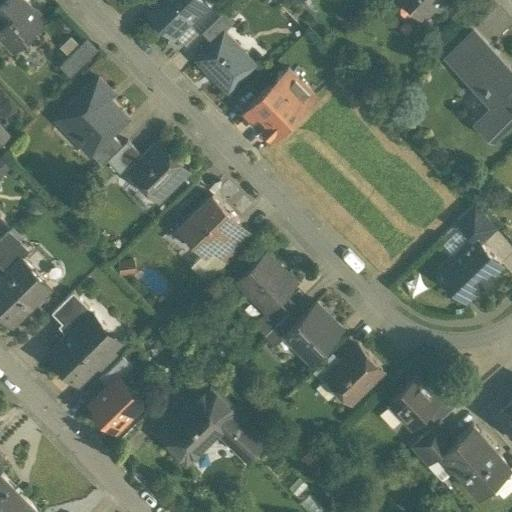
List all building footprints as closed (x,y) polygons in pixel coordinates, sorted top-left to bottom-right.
[(0,35),(14,50),(44,21),(23,0),(6,0),(0,6),(0,35)] [(210,5),(204,0),(155,0),(146,9),(175,39),(210,5)] [(408,0),(424,16),(435,4),(441,10),(449,2),(447,0),(408,0)] [(222,12),(202,32),(212,41),(224,30),(225,30),(233,23),(222,12)] [(448,55),(463,71),(490,45),(474,29),(448,55)] [(212,41),(194,59),(228,93),(257,63),(225,30),(224,30),(212,41)] [(60,65),(71,76),(91,56),(80,45),(60,65)] [(511,68),(511,67),(490,45),(463,71),(495,104),(479,120),(494,136),(511,118),(511,72),(510,71),(511,68)] [(246,108),(274,137),(314,98),(286,68),(246,108)] [(113,92),(99,78),(86,91),(85,89),(70,104),(71,105),(57,119),(80,142),(85,136),(96,147),(111,133),(121,123),(122,125),(129,117),(122,110),(121,111),(108,97),(113,92)] [(0,147),(11,136),(0,125),(0,147)] [(96,147),(91,153),(102,164),(108,159),(122,145),(111,133),(96,147)] [(141,153),(127,168),(128,171),(161,203),(193,171),(160,136),(141,153)] [(141,153),(128,140),(122,145),(108,159),(124,176),(128,171),(127,168),(141,153)] [(0,154),(0,178),(1,180),(13,167),(0,154)] [(227,265),(257,234),(212,189),(178,224),(182,227),(203,249),(205,251),(209,257),(216,252),(227,265)] [(498,224),(476,201),(456,220),(470,235),(474,238),(478,234),(483,239),(498,224)] [(203,249),(182,227),(178,224),(169,236),(194,262),(205,251),(203,249)] [(8,230),(0,237),(0,258),(19,240),(8,230)] [(470,235),(436,268),(441,275),(440,283),(444,287),(451,287),(466,303),(506,263),(483,239),(478,234),(474,238),(470,235)] [(19,240),(0,258),(0,264),(6,272),(22,256),(23,256),(29,251),(19,240)] [(267,251),(237,280),(266,311),(276,301),(297,281),(267,251)] [(6,272),(0,277),(0,313),(12,325),(52,286),(23,256),(22,256),(6,272)] [(73,291),(52,312),(71,332),(93,311),(73,291)] [(295,319),(280,332),(283,335),(309,362),(325,348),(333,339),(331,337),(344,324),(318,298),(295,319)] [(266,311),(254,323),(265,334),(288,312),(276,301),(266,311)] [(71,332),(50,353),(78,382),(111,350),(101,340),(100,330),(106,325),(93,311),(71,332)] [(288,312),(265,334),(274,344),(283,335),(280,332),(295,319),(288,312)] [(341,361),(327,375),(328,376),(351,400),(363,389),(363,388),(366,388),(370,384),(371,381),(383,369),(358,344),(341,361)] [(332,352),(313,370),(323,380),(328,376),(327,375),(341,361),(332,352)] [(124,373),(124,374),(133,365),(123,354),(100,377),(109,387),(124,373)] [(202,362),(183,380),(196,393),(215,375),(202,362)] [(124,374),(124,373),(109,387),(90,405),(114,430),(147,398),(124,374)] [(416,376),(390,401),(403,415),(412,424),(426,411),(439,399),(438,399),(416,376)] [(454,384),(438,399),(439,399),(426,411),(436,422),(439,419),(465,396),(454,384)] [(210,387),(161,435),(186,461),(218,430),(246,458),(262,443),(234,414),(235,413),(210,387)] [(511,398),(498,412),(511,427),(511,398)] [(403,415),(390,401),(377,413),(390,427),(403,415)] [(436,422),(422,434),(440,453),(443,450),(442,450),(456,437),(440,419),(439,419),(436,422)] [(442,450),(443,450),(481,493),(493,482),(511,467),(472,423),(456,437),(442,450)] [(440,453),(422,434),(411,444),(428,463),(440,453)] [(511,465),(511,467),(493,482),(505,496),(511,490),(511,465)] [(26,497),(1,470),(0,470),(0,511),(10,511),(12,511),(26,497)] [(40,511),(26,497),(12,511),(10,511),(40,511)]
